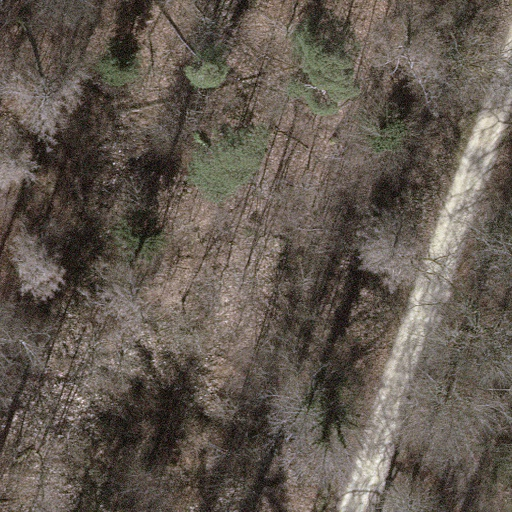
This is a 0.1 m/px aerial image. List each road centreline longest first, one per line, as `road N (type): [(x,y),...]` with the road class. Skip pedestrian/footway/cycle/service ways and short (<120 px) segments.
road 1 (track): [(511,0),(334,511)]
road 2 (track): [(392,345),(478,511)]
